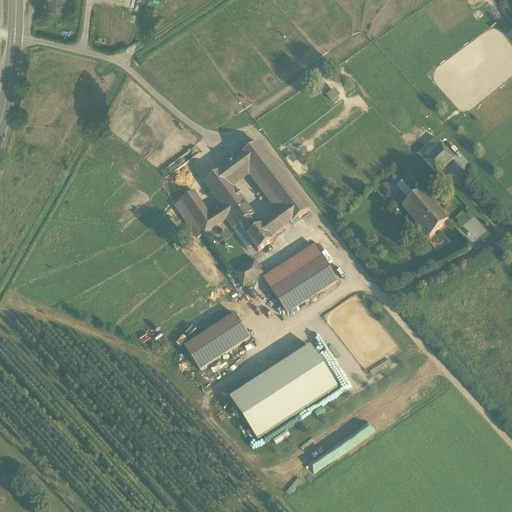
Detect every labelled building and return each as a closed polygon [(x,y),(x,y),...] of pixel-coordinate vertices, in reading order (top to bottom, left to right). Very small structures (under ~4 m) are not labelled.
[(327,96),(332,102),(340,95),(334,89),(327,96)] [(418,156),(438,178),(455,162),(435,140),(418,156)] [(251,169),(282,211),(292,224),(309,211),(258,144),(242,157),(251,169)] [(231,185),(251,169),(242,157),(222,172),(231,185)] [(254,215),(231,185),(222,172),(205,184),(223,208),(212,217),(193,192),(179,202),(204,235),(227,220),(233,229),(239,225),(250,218),(254,215)] [(382,186),(413,221),(432,204),(406,175),(398,182),(392,176),(382,186)] [(197,239),(204,235),(179,202),(173,207),(197,239)] [(413,221),(429,238),(448,222),(432,204),(413,221)] [(279,233),(292,224),(282,211),(269,220),(279,233)] [(253,245),(258,252),(273,242),(271,239),(279,233),(269,220),(258,229),(250,218),(239,225),(240,227),(247,237),(253,245)] [(247,237),(240,227),(233,232),(246,250),(253,245),(247,237)] [(264,279),(272,292),(322,259),(314,247),(264,279)] [(337,283),(322,259),(272,292),(287,316),(337,283)] [(235,276),(244,288),(263,274),(254,261),(235,276)] [(185,348),(200,372),(250,339),(235,316),(185,348)] [(336,389),(310,349),(231,400),(257,441),(336,389)]
